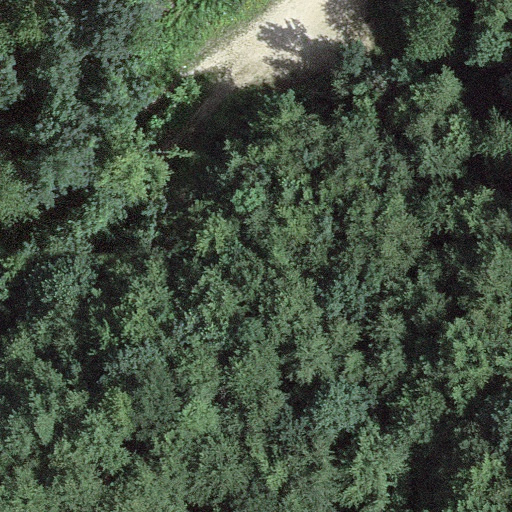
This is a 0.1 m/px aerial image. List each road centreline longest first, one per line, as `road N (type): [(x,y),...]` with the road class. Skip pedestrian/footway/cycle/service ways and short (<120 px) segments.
road 1 (track): [(0,369),(267,35)]
road 2 (track): [(267,35),(170,78),(102,138),(0,250)]
